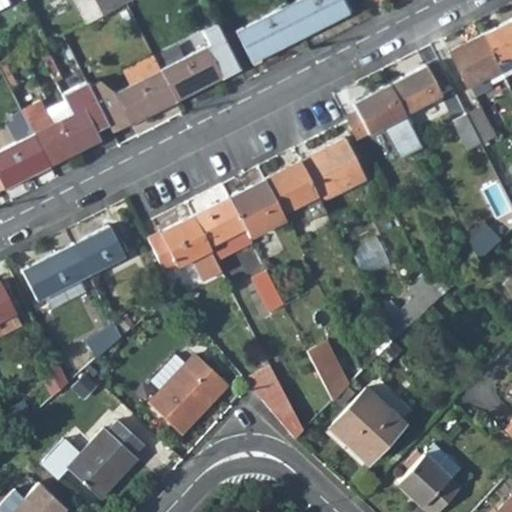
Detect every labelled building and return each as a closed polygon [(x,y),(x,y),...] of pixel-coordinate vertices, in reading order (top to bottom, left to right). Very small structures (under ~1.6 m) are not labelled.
[(92,0),(70,0),(84,26),(102,17),(92,0)] [(92,0),(102,17),(119,8),(114,0),(92,0)] [(114,0),(119,8),(127,5),(133,1),(132,0),(114,0)] [(349,14),(342,0),(305,0),(289,8),(304,37),(349,14)] [(262,61),(261,58),(304,37),(289,8),(237,34),(253,65),(262,61)] [(511,19),(482,35),(499,69),(503,76),(511,71),(511,19)] [(450,52),(466,86),(499,69),(482,35),(450,52)] [(221,78),(226,75),(212,46),(206,49),(221,78)] [(161,72),(175,101),(221,78),(206,49),(161,72)] [(112,133),(175,101),(161,72),(152,54),(123,68),(132,86),(116,94),(100,82),(89,88),(107,124),(112,133)] [(440,96),(424,67),(390,85),(405,115),(431,101),(440,96)] [(37,103),(21,111),(49,165),(99,140),(95,131),(107,124),(89,88),(86,82),(66,92),(77,113),(50,127),(37,103)] [(353,104),(368,134),(405,115),(390,85),(353,104)] [(480,106),(494,134),(507,128),(493,99),(480,106)] [(411,128),(438,114),(431,101),(405,115),(411,128)] [(467,113),(481,141),(494,134),(480,106),(467,113)] [(453,120),(468,148),(481,141),(467,113),(453,120)] [(34,135),(0,151),(0,181),(3,188),(49,165),(34,135)] [(364,178),(345,139),(301,161),(317,193),(320,200),(364,178)] [(266,179),(282,211),(317,193),(301,161),(266,179)] [(230,198),(250,237),(285,218),(282,211),(266,179),(230,198)] [(195,216),(211,249),(217,259),(252,241),(250,237),(230,198),(195,216)] [(211,249),(195,216),(149,239),(166,272),(194,257),(211,249)] [(87,273),(130,251),(116,221),(72,243),(87,273)] [(500,239),(489,227),(470,245),(477,260),(498,241),(500,239)] [(87,273),(72,243),(26,266),(41,297),(50,292),(73,280),(87,273)] [(194,257),(205,278),(222,270),(217,259),(211,249),(194,257)] [(267,271),(252,279),(268,311),(283,304),(267,271)] [(436,298),(451,284),(453,282),(443,271),(429,283),(436,298)] [(73,280),(50,292),(55,302),(79,291),(73,280)] [(429,283),(429,282),(383,325),(390,340),(430,304),(436,298),(429,283)] [(0,333),(19,324),(0,286),(0,333)] [(381,321),(366,335),(375,355),(376,354),(385,345),(390,341),(390,340),(383,325),(381,321)] [(113,325),(93,342),(101,352),(119,337),(113,325)] [(307,352),(331,401),(347,384),(327,342),(307,352)] [(184,364),(173,352),(147,379),(159,390),(149,400),(179,430),(226,383),(195,353),(184,364)] [(35,370),(50,398),(66,383),(54,360),(35,370)] [(269,362),(244,378),(263,404),(285,393),(269,362)] [(401,422),(365,387),(327,425),(363,460),(401,422)] [(263,404),(293,440),(303,429),(285,393),(263,404)] [(511,419),(503,429),(511,437),(511,419)] [(102,434),(98,431),(63,469),(96,498),(131,461),(127,458),(136,448),(111,425),(102,434)] [(469,465),(441,439),(432,449),(459,475),(469,465)] [(416,511),(443,511),(469,485),(459,475),(432,449),(394,490),(416,511)] [(0,506),(0,511),(64,511),(37,486),(23,501),(14,492),(0,506)] [(511,511),(511,493),(494,511),(511,511)]
